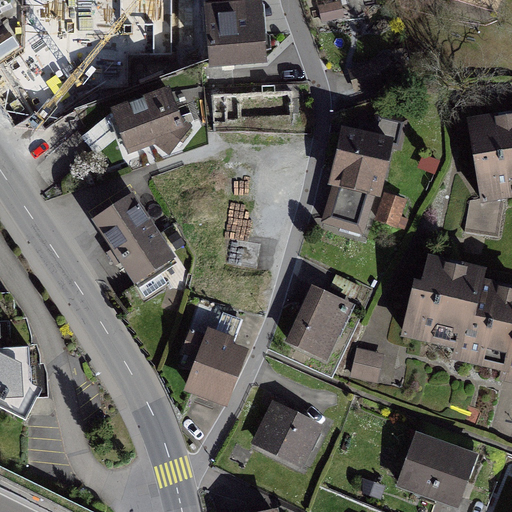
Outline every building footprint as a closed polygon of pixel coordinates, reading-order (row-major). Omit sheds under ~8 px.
[(322,0),(326,18),(363,11),(361,0),(322,0)] [(259,6),(202,8),(204,66),(262,64),(259,6)] [(148,9),(76,25),(90,91),(163,75),(148,9)] [(28,39),(0,57),(0,109),(3,113),(54,80),(28,39)] [(396,83),(384,56),(345,72),(357,99),(396,83)] [(177,122),(166,90),(107,112),(124,156),(156,144),(168,155),(188,131),(177,122)] [(299,126),(298,90),(243,93),(245,129),(299,126)] [(245,129),(243,93),(206,94),(207,131),(245,129)] [(511,116),(465,125),(480,214),(511,208),(511,116)] [(394,148),(344,135),(319,229),(369,242),(394,148)] [(132,198),(89,228),(130,288),(174,258),(132,198)] [(263,245),(231,239),(225,269),(257,275),(263,245)] [(494,278),(422,260),(399,351),(450,364),(448,372),(501,386),(499,395),(511,398),(511,293),(491,288),(494,278)] [(0,408),(26,422),(38,398),(48,397),(46,364),(41,365),(38,344),(33,345),(27,317),(9,291),(0,292),(0,408)] [(355,313),(316,293),(286,350),(325,371),(355,313)] [(246,352),(199,335),(178,393),(224,410),(246,352)] [(326,432),(276,407),(253,453),(303,478),(326,432)] [(484,449),(424,429),(405,487),(465,507),(484,449)]
